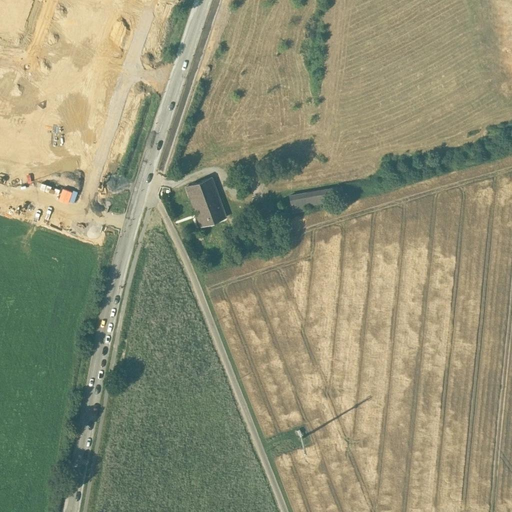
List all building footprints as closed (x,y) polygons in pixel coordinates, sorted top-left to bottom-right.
[(88,100),(115,21),(90,12),(93,0),(67,0),(57,32),(67,36),(43,106),(0,91),(0,151),(58,171),(66,146),(75,149),(85,120),(76,117),(82,98),(88,100)] [(77,144),(75,171),(89,172),(91,145),(77,144)] [(211,177),(185,186),(200,225),(225,216),(211,177)] [(341,186),(288,196),(292,213),(305,211),(304,206),(343,198),(341,186)] [(272,206),(263,207),(265,216),(273,215),(272,206)]
